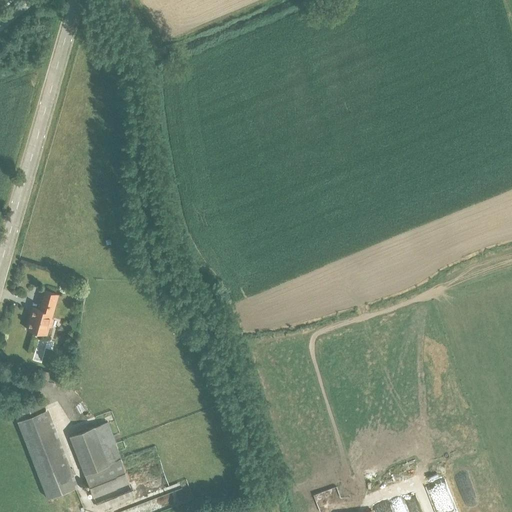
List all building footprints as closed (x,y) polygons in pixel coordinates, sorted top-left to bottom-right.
[(33,306),(26,328),(47,334),(49,326),(51,326),(53,317),(52,316),(53,312),(55,306),(58,293),(44,289),(41,302),(39,308),(33,306)] [(40,368),(37,377),(39,377),(38,379),(44,380),(45,379),(48,380),(50,371),(40,368)] [(42,398),(13,409),(47,497),(78,485),(48,407),(46,408),(42,398)] [(108,420),(69,435),(93,496),(131,481),(108,420)] [(484,467),(481,456),(469,459),(472,471),(484,467)] [(184,486),(169,490),(173,504),(188,499),(184,486)] [(134,489),(96,503),(98,508),(136,493),(134,489)] [(425,511),(418,489),(394,496),(399,511),(425,511)] [(501,511),(498,493),(482,497),(485,511),(501,511)] [(376,504),(378,511),(396,511),(394,500),(376,504)]
